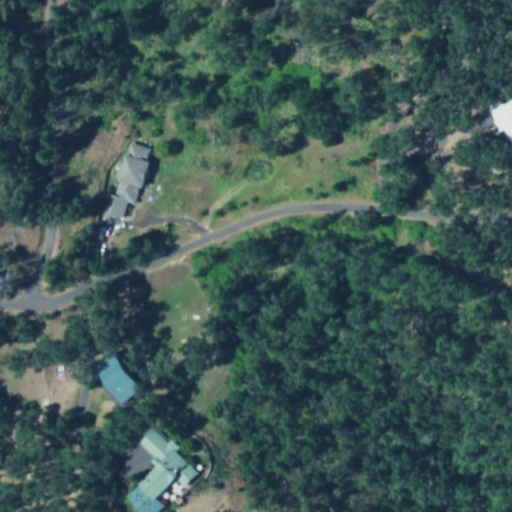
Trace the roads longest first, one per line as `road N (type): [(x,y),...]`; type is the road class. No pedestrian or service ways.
road 1 (residential): [(0,303),(72,294),(264,216),(511,207)]
road 2 (residential): [(28,301),(43,242),(48,0)]
